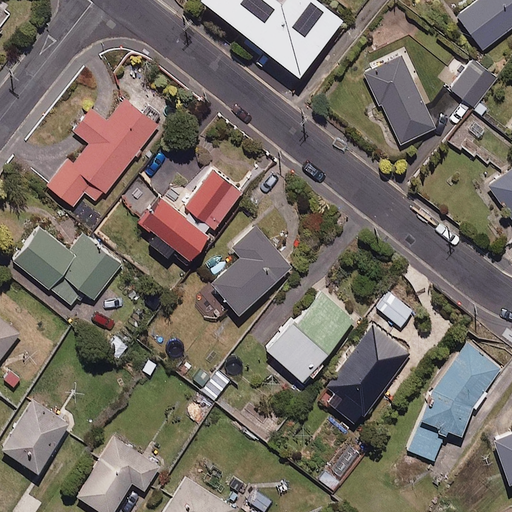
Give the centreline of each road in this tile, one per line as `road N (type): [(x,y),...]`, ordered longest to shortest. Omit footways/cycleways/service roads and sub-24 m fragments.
road 1 (residential): [(511,297),(124,0)]
road 2 (residential): [(95,0),(0,119)]
